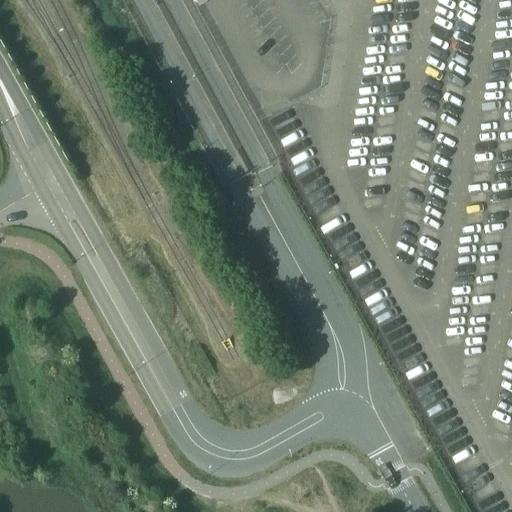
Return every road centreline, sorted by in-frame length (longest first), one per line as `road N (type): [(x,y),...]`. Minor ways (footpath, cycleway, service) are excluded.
road 1 (tertiary): [(52,185),(197,440),(212,451),(249,455),(316,418),(341,415)]
road 2 (unknown): [(291,0),(312,48),(297,74),(269,69),(224,0)]
road 3 (tertiary): [(414,511),(366,430),(341,415)]
